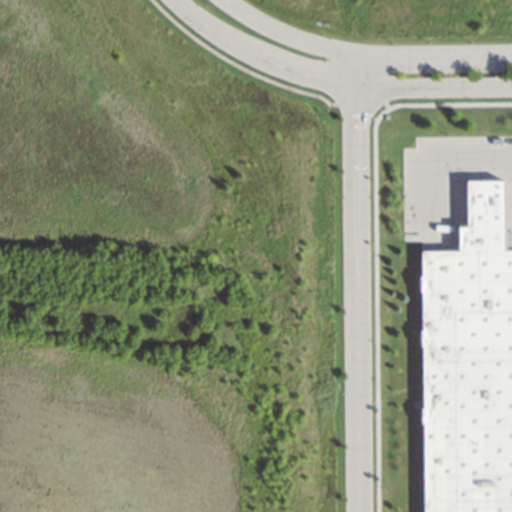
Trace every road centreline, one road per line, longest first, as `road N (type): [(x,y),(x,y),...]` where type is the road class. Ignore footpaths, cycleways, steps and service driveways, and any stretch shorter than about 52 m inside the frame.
road 1 (residential): [(359,511),(355,54)]
road 2 (residential): [(174,0),(218,35),(312,77),(386,89),(511,87)]
road 3 (residential): [(511,53),(355,54),(296,39),(224,0)]
